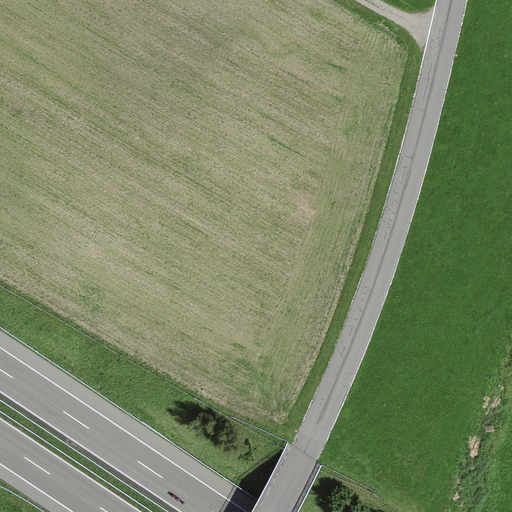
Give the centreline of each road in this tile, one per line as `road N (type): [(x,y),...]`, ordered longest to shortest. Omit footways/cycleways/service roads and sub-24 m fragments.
road 1 (unclassified): [(274,511),(384,258),(453,0)]
road 2 (motorway): [(214,511),(0,369)]
road 3 (motorway): [(0,442),(105,511)]
